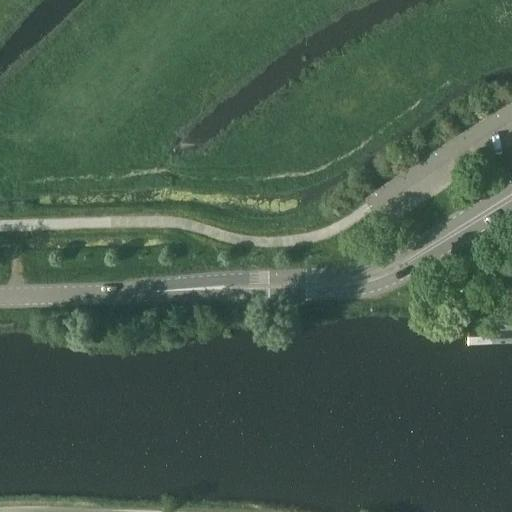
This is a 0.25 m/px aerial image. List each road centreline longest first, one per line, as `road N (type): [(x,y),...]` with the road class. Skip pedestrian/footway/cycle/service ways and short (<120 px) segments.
road 1 (tertiary): [(511,192),(366,277),(0,296)]
road 2 (track): [(19,295),(11,175)]
